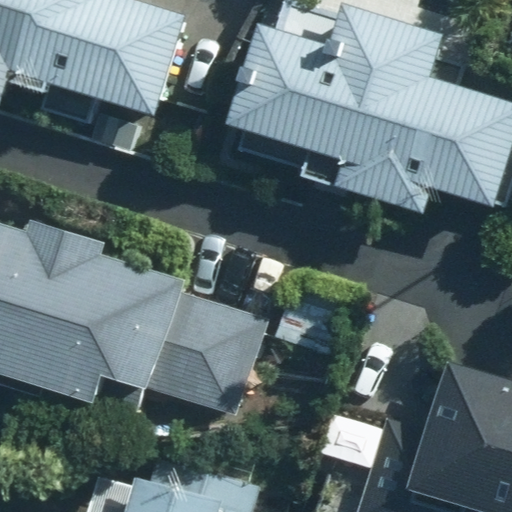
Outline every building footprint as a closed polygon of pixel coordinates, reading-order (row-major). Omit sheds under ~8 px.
[(188,24),(108,1),(107,0),(0,0),(0,80),(158,126),(188,24)] [(329,61),(255,40),(228,137),(311,161),(303,188),(422,221),(430,194),(496,212),(511,155),(511,111),(425,87),(437,45),(341,18),(329,61)] [(106,254),(25,231),(22,243),(0,236),(0,386),(93,413),(101,383),(239,422),(267,326),(186,303),(190,291),(102,266),(106,254)] [(511,511),(511,389),(453,372),(434,434),(385,419),(357,511),(511,511)] [(164,464),(158,486),(88,466),(75,511),(246,511),(252,488),(164,464)]
